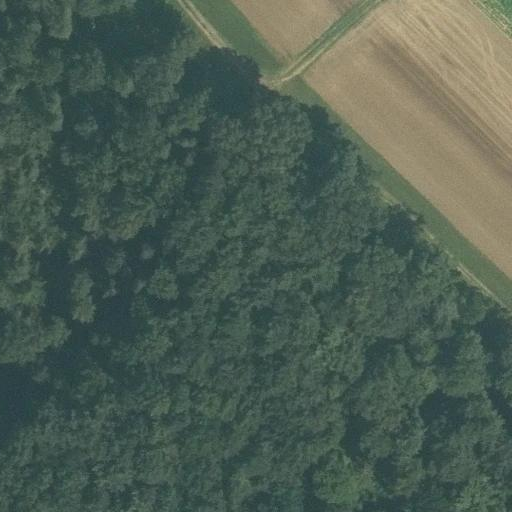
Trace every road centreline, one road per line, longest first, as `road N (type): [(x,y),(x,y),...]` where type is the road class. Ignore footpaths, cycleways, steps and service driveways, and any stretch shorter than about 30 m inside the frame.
road 1 (track): [(193,0),(266,85),(511,317)]
road 2 (track): [(369,0),(266,85)]
